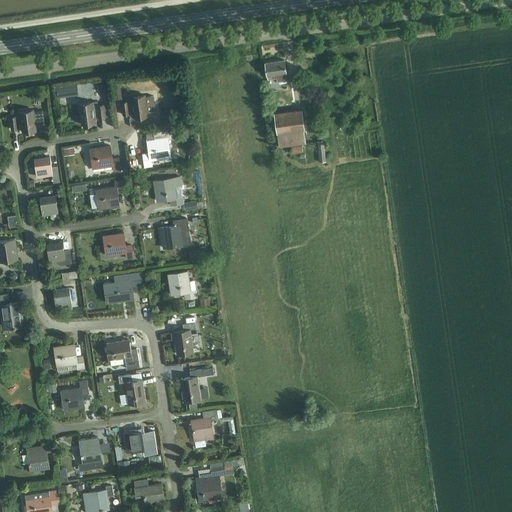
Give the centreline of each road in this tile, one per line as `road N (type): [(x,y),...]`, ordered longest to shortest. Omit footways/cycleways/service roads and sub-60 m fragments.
road 1 (unclassified): [(0,73),(504,0)]
road 2 (secondary): [(0,47),(330,0)]
road 3 (residential): [(165,414),(145,326),(46,323),(28,231)]
road 4 (unclassified): [(194,0),(0,28)]
